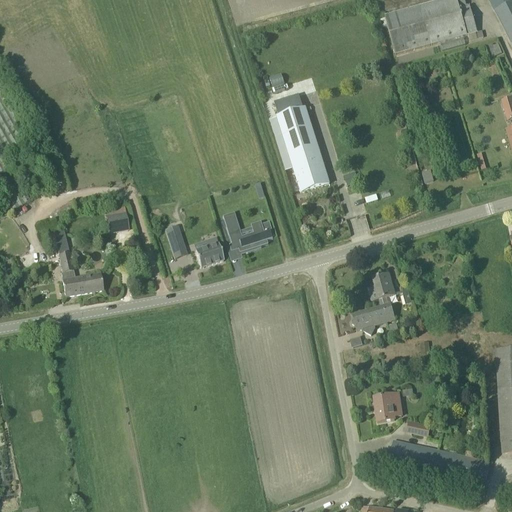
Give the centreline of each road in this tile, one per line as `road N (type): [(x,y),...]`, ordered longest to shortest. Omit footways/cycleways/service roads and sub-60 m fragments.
road 1 (secondary): [(316,260),(206,292),(0,328)]
road 2 (unclassified): [(300,511),(358,488),(316,260)]
road 3 (secondary): [(511,202),(316,260)]
